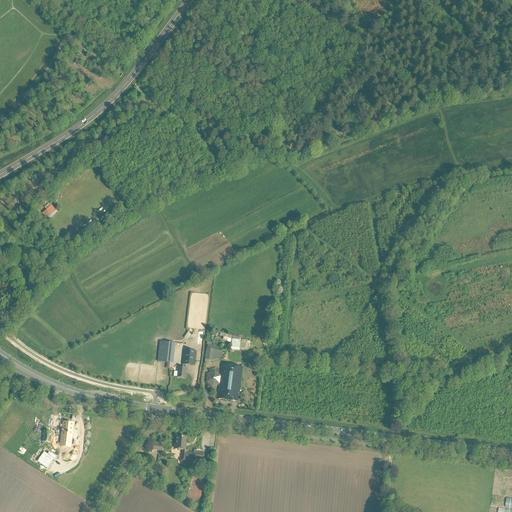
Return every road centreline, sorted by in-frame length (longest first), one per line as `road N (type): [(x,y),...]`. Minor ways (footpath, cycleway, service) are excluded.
road 1 (secondary): [(158,409),(511,453)]
road 2 (secondary): [(188,0),(117,93),(0,174)]
road 3 (track): [(385,511),(401,374),(443,373),(511,352)]
road 4 (track): [(461,169),(382,285),(393,367),(401,374)]
road 5 (track): [(289,0),(432,97)]
road 6 (track): [(393,367),(265,356)]
